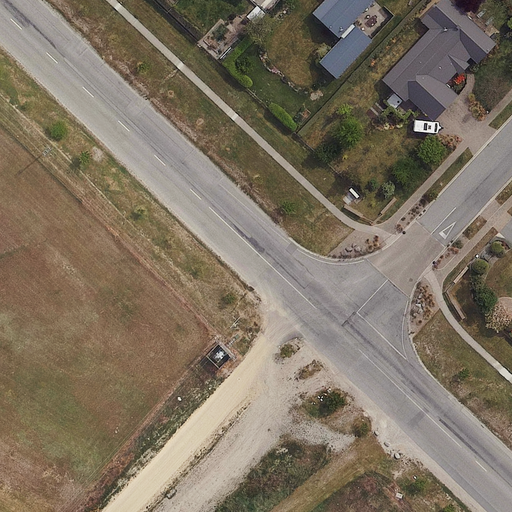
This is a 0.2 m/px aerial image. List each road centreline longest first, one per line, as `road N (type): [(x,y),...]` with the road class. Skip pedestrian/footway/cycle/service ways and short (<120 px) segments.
road 1 (secondary): [(0,4),(339,330)]
road 2 (residential): [(339,330),(511,147)]
road 3 (secondary): [(339,330),(511,494)]
